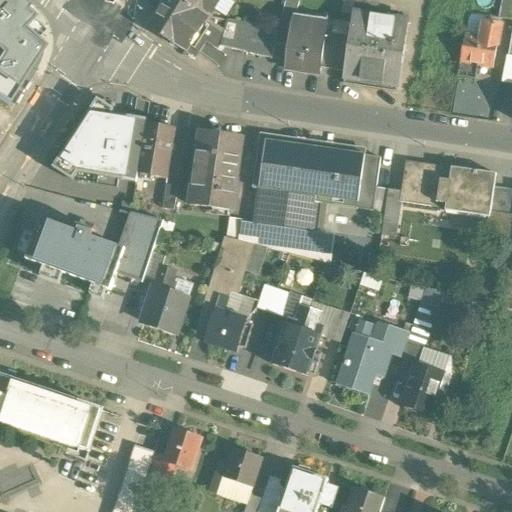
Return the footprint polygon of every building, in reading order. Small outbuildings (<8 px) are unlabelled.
[(34,18),(14,0),(0,0),(0,101),(6,106),(44,48),(25,30),(34,18)] [(163,0),(148,28),(186,53),(190,47),(208,20),(209,18),(192,7),(180,0),(163,0)] [(203,0),(202,3),(197,0),(192,7),(209,18),(220,0),(203,0)] [(286,0),(279,28),(276,44),(289,46),(291,34),(292,34),(294,19),(298,0),(286,0)] [(377,0),(355,0),(354,13),(375,16),(377,0)] [(511,0),(501,0),(498,19),(511,21),(511,0)] [(375,16),(354,13),(350,36),(349,45),(344,79),(398,87),(407,21),(375,16)] [(486,17),(469,14),(465,36),(481,39),(484,23),(485,23),(486,17)] [(310,21),(294,19),(292,34),(291,34),(289,46),(286,70),(320,75),(321,69),(325,39),(308,37),(310,21)] [(224,31),(208,20),(190,47),(199,53),(206,42),(218,50),(221,45),(224,31)] [(279,28),(227,21),(224,31),(221,45),(272,58),(276,44),(279,28)] [(327,24),(310,21),(308,37),(325,39),(326,33),(327,24)] [(485,23),(484,23),(481,39),(497,42),(500,25),(485,23)] [(337,34),(326,33),(325,39),(321,69),(331,71),(337,34)] [(511,33),(511,34),(508,56),(507,56),(501,83),(511,84),(511,33)] [(350,36),(337,34),(331,71),(343,72),(349,45),(350,36)] [(481,39),(465,36),(460,62),(477,65),(492,67),(497,42),(481,39)] [(477,65),(460,62),(458,76),(475,79),(477,65)] [(80,175),(136,185),(146,124),(146,121),(114,116),(115,111),(98,101),(53,170),(74,183),(80,175)] [(175,129),(146,124),(138,175),(167,180),(175,129)] [(201,130),(188,128),(185,150),(197,152),(200,132),(201,132),(201,130)] [(197,152),(189,206),(231,212),(236,178),(237,178),(238,168),(238,167),(242,138),(201,132),(200,132),(197,152)] [(365,155),(266,141),(254,225),(309,232),(314,197),(337,200),(357,203),(358,203),(365,156),(365,155)] [(380,158),(365,156),(358,203),(357,203),(356,209),(373,212),(376,188),(380,158)] [(443,168),(405,162),(401,192),(399,202),(401,203),(437,208),(443,168)] [(496,176),(451,169),(445,207),(490,213),(493,188),(494,188),(496,176)] [(178,187),(165,185),(162,208),(174,211),(178,187)] [(388,190),(376,188),(373,212),(385,213),(388,190)] [(511,190),(494,188),(493,188),(490,213),(511,216),(511,190)] [(401,192),(388,190),(385,213),(382,236),(396,239),(401,203),(399,202),(401,192)] [(337,200),(314,197),(309,232),(332,236),(337,200)] [(163,222),(133,215),(121,249),(125,250),(116,274),(142,283),(144,279),(152,254),(163,222)] [(242,221),(231,219),(229,220),(226,238),(238,242),(241,223),(242,221)] [(76,233),(43,221),(29,262),(111,290),(116,274),(125,250),(121,249),(92,239),(94,233),(78,227),(76,233)] [(241,223),(238,242),(253,245),(329,265),(334,236),(332,236),(309,232),(254,225),(241,223)] [(226,238),(224,238),(194,336),(205,340),(218,296),(229,300),(231,294),(237,296),(253,245),(238,242),(226,238)] [(165,258),(152,254),(144,279),(156,282),(161,268),(162,268),(165,258)] [(511,265),(507,264),(502,295),(511,296),(511,265)] [(162,268),(161,268),(156,282),(154,289),(172,295),(177,281),(176,280),(175,284),(172,283),(175,272),(162,268)] [(192,286),(177,281),(172,295),(187,300),(192,286)] [(265,286),(257,309),(270,314),(277,291),(265,286)] [(172,295),(154,289),(143,324),(176,334),(180,320),(185,321),(189,308),(185,307),(187,300),(172,295)] [(291,295),(277,291),(270,314),(283,318),(291,296),(291,295)] [(291,295),(291,296),(283,318),(288,320),(288,319),(295,321),(299,307),(308,310),(310,302),(291,295)] [(205,340),(203,344),(237,354),(239,348),(246,350),(254,326),(246,324),(247,320),(225,313),(229,300),(218,296),(205,340)] [(308,310),(299,307),(295,321),(288,319),(288,320),(286,325),(303,331),(310,311),(308,310)] [(321,314),(310,311),(303,331),(321,337),(324,328),(317,326),(321,314)] [(335,311),(326,339),(340,344),(349,315),(335,311)] [(378,328),(359,321),(355,335),(338,384),(339,385),(340,384),(366,393),(366,394),(368,394),(375,373),(383,376),(390,355),(389,354),(397,330),(379,324),(378,328)] [(286,325),(280,344),(275,342),(271,353),(276,355),(272,366),(290,371),(303,331),(286,325)] [(397,330),(389,354),(390,355),(402,359),(407,344),(410,335),(397,330)] [(321,337),(303,331),(290,371),(307,377),(310,368),(315,369),(319,358),(314,357),(321,337)] [(423,349),(407,344),(402,359),(399,368),(412,373),(415,366),(417,367),(423,349)] [(417,367),(415,366),(412,373),(402,404),(407,406),(406,410),(423,416),(424,412),(429,414),(434,400),(440,402),(445,385),(439,384),(443,375),(417,367)] [(101,414),(0,379),(0,424),(87,455),(101,414)] [(202,440),(175,431),(165,458),(164,463),(175,467),(191,472),(202,440)] [(155,454),(138,448),(119,504),(136,509),(139,500),(147,478),(154,455),(155,454)] [(263,459),(232,449),(227,465),(218,492),(248,502),(251,494),(263,459)] [(154,455),(147,478),(158,482),(164,463),(165,458),(154,455)] [(175,467),(164,463),(158,482),(167,485),(169,486),(175,467)] [(220,463),(212,490),(218,492),(227,465),(220,463)] [(308,470),(301,468),(296,472),(310,476),(308,470)] [(296,472),(293,470),(288,484),(278,511),(315,511),(318,505),(323,492),(326,482),(310,476),(296,472)] [(158,482),(147,478),(139,500),(153,505),(157,492),(164,494),(167,485),(158,482)] [(278,511),(288,484),(271,478),(259,511),(278,511)] [(329,494),(323,492),(318,505),(325,508),(329,494)] [(380,511),(384,501),(359,492),(351,511),(347,511),(344,511),(343,511),(380,511)] [(257,511),(262,498),(251,494),(248,502),(245,511),(257,511)]
